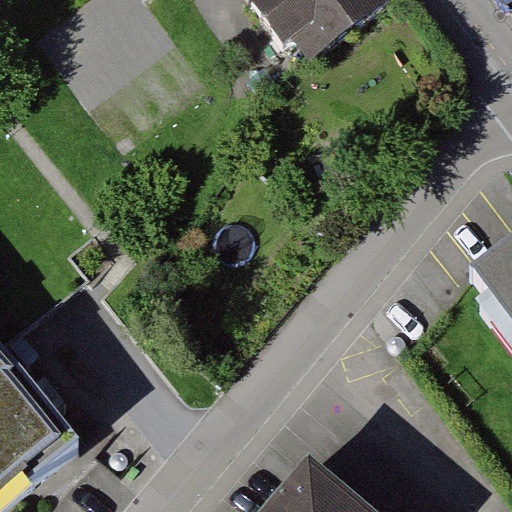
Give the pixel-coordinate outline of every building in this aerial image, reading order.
[(395,5),(391,0),(254,0),(308,71),(395,5)] [(511,262),(473,292),(511,342),(511,262)] [(0,372),(0,511),(6,511),(72,462),(0,372)] [(450,511),(355,436),(318,474),(362,511),(450,511)] [(362,511),(318,474),(310,468),(272,511),(362,511)]
